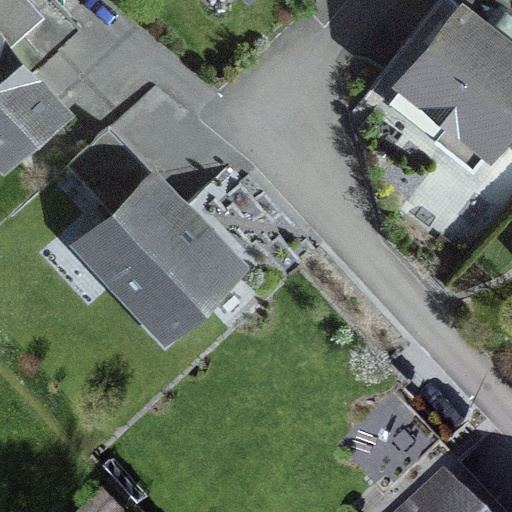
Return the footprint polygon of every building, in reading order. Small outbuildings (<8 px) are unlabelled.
[(0,0),(0,158),(60,103),(31,71),(81,26),(56,0),(0,0)] [(473,168),(511,118),(511,47),(450,0),(440,0),(372,86),(473,168)] [(108,127),(66,166),(111,215),(98,227),(125,256),(111,270),(165,329),(235,264),(108,127)] [(463,511),(443,490),(419,511),(463,511)] [(118,511),(103,493),(80,511),(118,511)]
